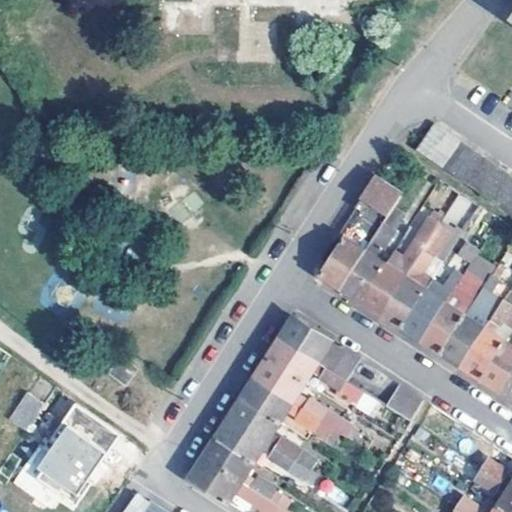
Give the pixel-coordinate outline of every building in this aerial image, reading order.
[(434,160),(452,135),(440,126),(439,126),(422,151),(434,160)] [(434,160),(447,168),(463,143),(452,135),(434,160)] [(458,176),(475,151),(463,143),(447,168),(458,176)] [(470,185),(488,160),(475,151),(458,176),(470,185)] [(470,185),(484,194),(500,169),(488,160),(470,185)] [(484,194),(496,203),(511,179),(511,176),(500,169),(484,194)] [(511,179),(496,203),(510,212),(511,209),(511,179)] [(377,244),(396,213),(405,200),(385,186),(351,240),(347,246),(328,276),(347,289),(371,252),(377,244)] [(452,197),(447,222),(474,227),(479,203),(452,197)] [(407,221),(396,213),(377,244),(388,250),(407,221)] [(406,262),(417,270),(447,224),(437,217),(406,262)] [(447,224),(417,270),(428,277),(437,261),(441,263),(460,233),(447,224)] [(483,254),(470,246),(462,257),(475,266),(483,254)] [(371,252),(347,289),(352,292),(368,302),(391,265),(371,252)] [(397,256),(391,265),(368,302),(383,312),(388,315),(412,278),(417,270),(406,262),(397,256)] [(447,354),(490,287),(470,274),(451,304),(428,341),(432,344),(447,354)] [(497,320),(508,303),(499,298),(508,283),(497,277),(490,287),(447,354),(463,364),(467,366),(491,329),(497,320)] [(392,318),(408,327),(431,291),(412,278),(388,315),(392,318)] [(428,341),(451,304),(431,291),(408,327),(424,338),(428,341)] [(511,296),(508,303),(497,320),(511,330),(511,296)] [(283,339),(345,380),(359,359),(296,318),(286,334),(283,339)] [(511,340),(511,330),(497,320),(491,329),(511,342),(511,340)] [(471,369),(487,379),(511,342),(491,329),(467,366),(471,369)] [(365,393),(345,380),(283,339),(280,343),(270,359),(306,383),(313,372),(339,389),(335,395),(356,408),(365,393)] [(511,342),(487,379),(503,390),(508,393),(511,385),(511,342)] [(122,356),(109,374),(127,387),(140,370),(122,356)] [(293,403),(306,383),(270,359),(260,375),(257,379),(293,403)] [(244,400),(280,423),(293,403),(257,379),(255,383),(244,400)] [(423,400),(399,385),(386,405),(410,420),(423,400)] [(54,399),(37,387),(21,412),(38,424),(54,399)] [(309,399),(303,409),(320,420),(331,427),(337,416),(309,399)] [(235,414),(231,420),(267,444),(280,423),(244,400),(235,414)] [(61,511),(67,511),(120,435),(71,402),(17,482),(61,511)] [(313,431),(320,420),(303,409),(296,420),(313,431)] [(218,440),(254,464),(267,444),(231,420),(228,425),(218,440)] [(208,456),(205,460),(241,484),(254,464),(218,440),(208,456)] [(283,440),(277,450),(294,461),(301,451),(283,440)] [(311,472),(294,461),(277,450),(270,461),(304,483),(311,472)] [(490,469),(507,480),(511,472),(511,468),(496,458),(490,469)] [(241,484),(205,460),(191,481),(228,504),(237,491),(244,496),(242,500),(261,511),(284,511),(268,501),(252,490),(241,484)] [(511,492),(511,494),(504,507),(511,511),(511,483),(507,480),(490,469),(483,480),(499,491),(502,486),(511,492)] [(252,490),(268,501),(275,491),(259,480),(252,490)] [(150,511),(157,503),(144,495),(131,511),(150,511)] [(471,499),(464,510),(467,511),(486,511),(488,510),(471,499)] [(511,511),(504,507),(493,501),(488,510),(486,511),(511,511)]
